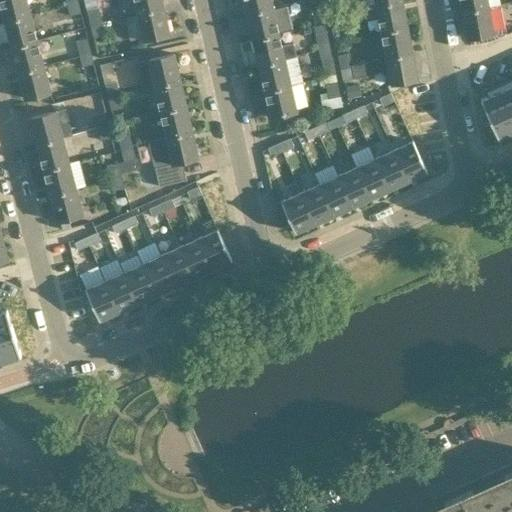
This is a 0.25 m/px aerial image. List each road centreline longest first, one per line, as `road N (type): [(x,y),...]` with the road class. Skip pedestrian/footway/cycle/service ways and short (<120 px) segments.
road 1 (residential): [(274,273),(206,0)]
road 2 (residential): [(66,359),(0,116)]
road 3 (residential): [(66,359),(274,273)]
road 4 (residential): [(274,273),(471,190)]
road 5 (residential): [(471,190),(435,0)]
road 6 (residential): [(351,511),(511,440)]
road 7 (residential): [(0,447),(127,511)]
